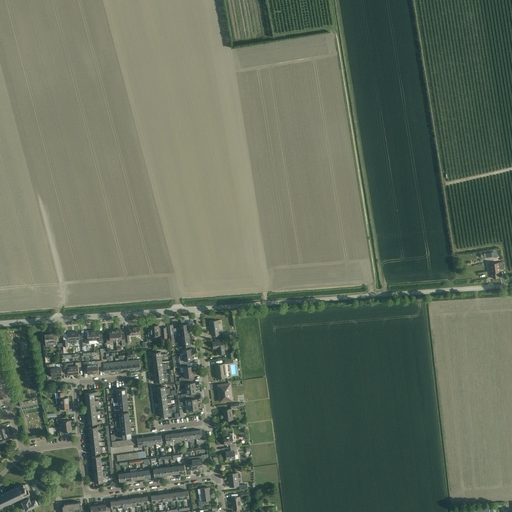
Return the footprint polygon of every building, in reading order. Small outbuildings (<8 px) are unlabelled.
[(503,262),(490,263),(491,273),(492,273),(493,278),(500,277),(499,269),(504,269),(503,262)] [(218,320),(210,321),(212,335),(220,334),(218,320)] [(158,325),(150,326),(151,336),(162,335),(162,338),(166,338),(165,328),(158,328),(158,325)] [(140,327),(129,328),(130,335),(140,335),(140,327)] [(121,329),(115,330),(116,339),(119,339),(119,342),(122,341),(122,345),(125,345),(124,334),(121,335),(121,329)] [(87,337),(85,337),(85,343),(89,343),(90,344),(94,344),(94,340),(93,330),(87,331),(87,337)] [(99,330),(93,330),(94,340),(99,340),(99,342),(103,342),(102,336),(99,336),(99,330)] [(116,339),(115,330),(109,330),(109,336),(106,336),(107,343),(113,342),(112,340),(116,339)] [(78,332),(68,332),(68,340),(71,340),(71,343),(76,343),(76,340),(79,340),(79,339),(78,332)] [(45,335),(45,345),(46,345),(46,346),(53,346),(53,344),(57,344),(56,333),(51,333),(51,334),(45,335)] [(213,348),(218,348),(219,354),(225,353),(224,347),(225,347),(224,340),(213,342),(213,348)] [(180,347),(178,347),(178,350),(182,350),(183,355),(192,354),(191,348),(185,349),(184,346),(180,347)] [(183,355),(179,356),(179,361),(179,362),(180,364),(187,363),(190,363),(190,360),(193,360),(192,354),(183,355)] [(100,360),(92,361),(93,373),(98,373),(98,368),(101,368),(100,360)] [(75,365),(72,366),(73,374),(78,373),(78,369),(81,368),(80,361),(75,362),(75,365)] [(93,373),(92,361),(83,362),(84,370),(87,370),(87,374),(93,373)] [(73,374),(72,366),(71,362),(63,363),(64,370),(67,370),(68,374),(73,374)] [(56,367),(55,367),(56,375),(62,375),(61,370),(64,370),(63,363),(58,364),(56,364),(56,367)] [(187,363),(180,364),(181,367),(183,367),(184,372),(193,371),(193,368),(195,368),(194,366),(193,366),(187,366),(187,363)] [(56,375),(55,367),(53,368),(52,364),(47,365),(47,372),(51,372),(51,376),(56,375)] [(225,364),(216,365),(217,379),(226,378),(225,364)] [(194,374),(193,371),(184,372),(184,377),(179,378),(179,381),(183,380),(192,379),(191,377),(194,376),(196,376),(195,374),(194,374)] [(192,382),(192,379),(183,380),(183,384),(185,383),(186,388),(195,387),(195,384),(197,384),(196,382),(195,382),(192,382)] [(230,384),(218,385),(220,401),(232,400),(230,384)] [(195,396),(194,393),(196,393),(196,392),(198,392),(197,390),(196,390),(195,387),(186,388),(187,393),(181,394),(181,397),(185,397),(195,396)] [(58,392),(58,398),(56,398),(57,404),(60,403),(68,402),(68,397),(64,397),(64,392),(58,392)] [(195,399),(195,396),(185,397),(186,405),(185,405),(197,404),(197,401),(199,401),(199,398),(197,398),(195,399)] [(69,408),(68,402),(60,403),(60,408),(59,409),(60,412),(65,411),(65,408),(69,408)] [(198,407),(197,404),(185,405),(186,410),(187,413),(197,412),(196,409),(198,409),(200,408),(200,406),(198,407)] [(231,409),(223,410),(224,421),(232,420),(231,409)] [(65,417),(56,418),(56,421),(58,421),(58,422),(60,424),(62,423),(62,426),(70,425),(70,420),(65,420),(65,417)] [(62,426),(59,427),(59,430),(60,435),(67,434),(66,431),(71,431),(70,425),(62,426)] [(230,444),(230,447),(237,447),(236,443),(234,443),(233,435),(224,436),(225,445),(230,444)] [(231,451),(225,452),(227,460),(235,459),(238,458),(238,454),(235,455),(234,451),(237,450),(237,447),(230,447),(231,451)] [(200,459),(197,459),(198,468),(201,468),(201,470),(203,470),(202,462),(205,462),(205,459),(208,459),(207,454),(204,454),(201,455),(199,455),(200,459)] [(191,457),(188,458),(189,464),(192,463),(193,471),(195,471),(195,469),(198,468),(197,459),(197,457),(191,457)] [(239,486),(238,478),(240,478),(241,477),(240,473),(239,473),(237,473),(230,474),(230,480),(229,480),(230,487),(239,486)] [(20,499),(28,495),(30,495),(28,491),(29,490),(26,484),(23,485),(23,484),(17,487),(17,486),(15,487),(15,488),(0,495),(0,508),(9,504),(20,499)] [(201,489),(198,489),(198,494),(201,493),(203,501),(199,501),(199,505),(206,504),(206,500),(210,500),(209,492),(210,492),(209,487),(201,489)] [(29,498),(28,495),(20,499),(26,511),(33,507),(38,505),(35,499),(31,501),(29,498)] [(232,505),(233,510),(241,508),(239,496),(231,498),(232,505)] [(110,511),(110,509),(109,506),(106,507),(105,501),(103,502),(104,504),(101,504),(101,511),(110,511)] [(81,508),(80,502),(77,502),(75,502),(64,504),(64,506),(62,506),(63,511),(71,511),(71,509),(78,509),(81,508)] [(96,511),(95,503),(94,503),(94,505),(91,506),(91,508),(88,509),(88,511),(96,511)]
